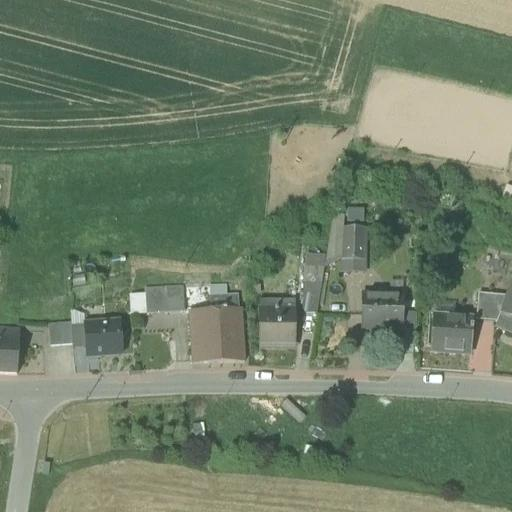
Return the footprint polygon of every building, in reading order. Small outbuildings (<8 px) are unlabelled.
[(342,244),(341,263),(364,264),(364,244),(342,244)] [(364,275),(364,264),(341,263),(341,275),(364,275)] [(304,271),(303,287),(322,288),(325,272),(304,271)] [(511,284),(500,318),(511,323),(511,284)] [(317,318),(322,288),(303,287),(303,316),(317,318)] [(192,367),(244,364),(241,313),(238,313),(237,289),(210,290),(211,314),(190,315),(192,367)] [(183,290),(165,291),(166,317),(184,316),(183,290)] [(146,318),(166,317),(165,291),(144,292),(144,296),(146,318)] [(130,319),(146,318),(144,296),(129,297),(130,319)] [(363,333),(402,332),(402,297),(362,297),(363,333)] [(295,303),(259,303),(259,351),(295,351),(295,303)] [(473,322),(434,319),(431,355),(469,359),(473,322)] [(71,326),(59,327),(60,349),(72,348),(71,326)] [(119,326),(84,328),(86,351),(87,360),(122,358),(119,326)] [(48,327),(49,350),(60,349),(59,327),(48,327)] [(84,328),(71,329),(73,352),(86,351),(84,328)] [(20,335),(0,333),(0,377),(17,378),(20,335)]
